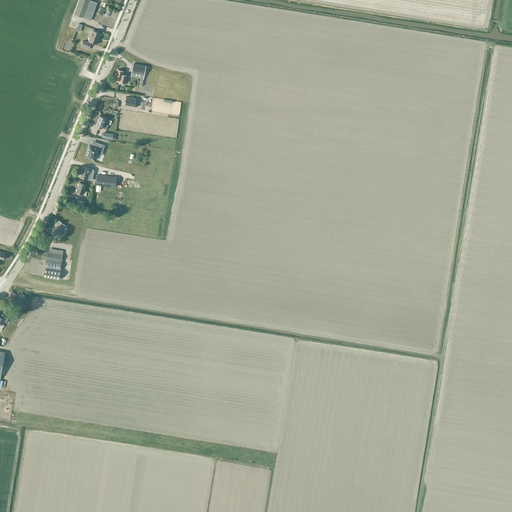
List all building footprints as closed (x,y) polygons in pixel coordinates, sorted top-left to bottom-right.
[(100,7),(96,6),(97,3),(89,0),(79,0),(75,14),(91,20),(97,23),(100,15),(97,14),(100,7)] [(102,33),(92,30),(88,42),(83,40),(81,47),(89,50),(91,43),(91,42),(97,44),(102,33)] [(134,63),(131,77),(144,79),(146,66),(134,63)] [(127,74),(123,73),(124,71),(117,69),(115,78),(119,80),(119,81),(121,81),(121,83),(124,84),(125,82),(127,74)] [(136,98),(127,97),(125,105),(135,106),(136,98)] [(100,115),(96,125),(102,128),(106,129),(108,124),(110,119),(106,118),(100,115)] [(90,145),(86,157),(94,160),(95,159),(97,151),(102,152),(104,145),(97,143),(95,147),(90,145)] [(90,169),(83,167),(80,177),(88,179),(90,169)] [(123,177),(117,177),(117,178),(97,175),(96,186),(116,188),(116,187),(122,187),(123,177)] [(76,192),(77,193),(79,194),(80,193),(83,195),(87,184),(79,182),(76,192)] [(66,226),(59,221),(51,232),(58,237),(66,226)] [(42,259),(62,262),(63,255),(63,254),(63,251),(49,248),(49,252),(44,251),(42,259)] [(60,271),(62,262),(47,260),(45,269),(44,277),(59,280),(60,271)] [(12,291),(7,297),(23,309),(28,303),(24,300),(26,296),(21,292),(18,296),(12,291)] [(6,323),(9,319),(3,314),(0,317),(0,316),(0,331),(4,326),(2,324),(4,321),(6,323)] [(0,377),(1,378),(1,376),(4,358),(8,358),(8,355),(5,355),(5,352),(0,351),(0,377)]
